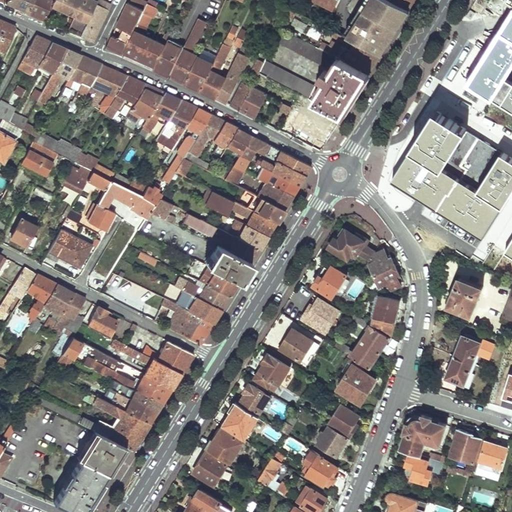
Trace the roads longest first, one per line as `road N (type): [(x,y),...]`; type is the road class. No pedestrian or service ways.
road 1 (residential): [(326,166),(96,53)]
road 2 (residential): [(222,361),(0,249)]
road 3 (residential): [(401,387),(421,319),(419,269),(393,223),(352,182)]
road 4 (primary): [(222,361),(331,187)]
road 5 (primary): [(347,161),(448,0)]
road 6 (primary): [(128,511),(222,361)]
road 7 (residential): [(349,511),(401,387)]
